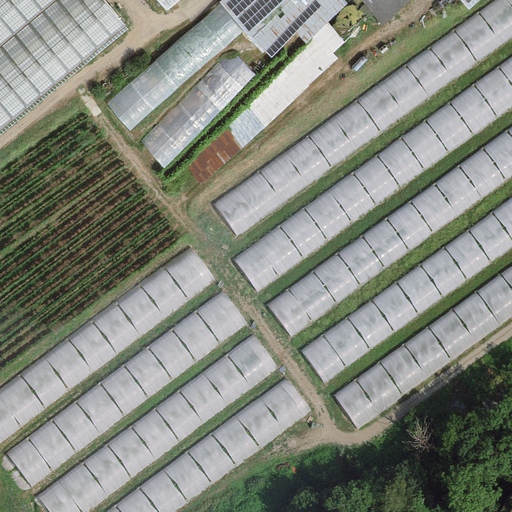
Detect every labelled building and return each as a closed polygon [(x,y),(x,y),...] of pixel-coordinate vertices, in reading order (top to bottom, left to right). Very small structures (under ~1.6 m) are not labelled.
[(0,0),(0,136),(129,31),(103,0),(0,0)] [(155,0),(166,13),(182,0),(155,0)] [(511,43),(511,0),(498,0),(211,205),(236,241),(511,43)] [(220,0),(218,2),(219,4),(242,31),(260,53),(264,51),(270,57),(294,33),(304,44),(346,3),(342,0),(220,0)] [(480,0),(356,0),(381,28),(412,0),(457,0),(468,11),(480,0)] [(242,31),(219,4),(106,105),(129,131),(242,31)] [(254,77),(231,53),(141,142),(164,165),(254,77)] [(511,110),(511,57),(229,263),(254,297),(511,110)] [(511,182),(511,129),(266,307),(291,342),(511,182)] [(511,248),(511,196),(299,352),(324,386),(511,248)] [(0,447),(212,287),(183,249),(0,388),(0,447)] [(511,273),(333,403),(355,433),(511,319),(511,273)] [(219,297),(8,456),(34,491),(245,332),(219,297)] [(95,511),(277,376),(251,341),(39,500),(48,511),(95,511)] [(173,511),(304,414),(281,383),(108,511),(173,511)]
